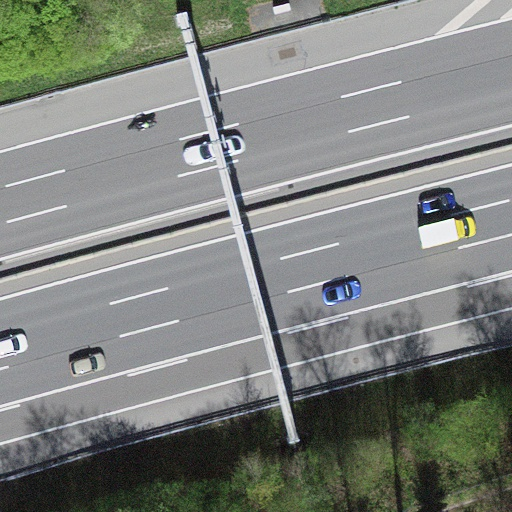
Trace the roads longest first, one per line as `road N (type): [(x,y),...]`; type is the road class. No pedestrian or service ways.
road 1 (motorway): [(511,71),(0,205)]
road 2 (motorway): [(4,350),(511,216)]
